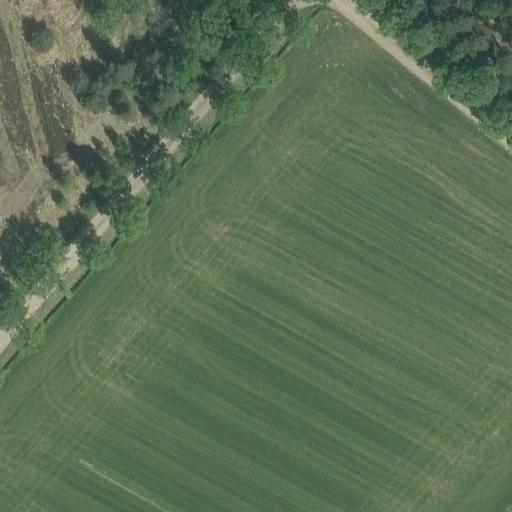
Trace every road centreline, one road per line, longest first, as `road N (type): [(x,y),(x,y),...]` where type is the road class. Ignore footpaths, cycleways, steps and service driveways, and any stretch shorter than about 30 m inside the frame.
road 1 (track): [(0,338),(294,0)]
road 2 (unclassified): [(338,0),(511,136)]
